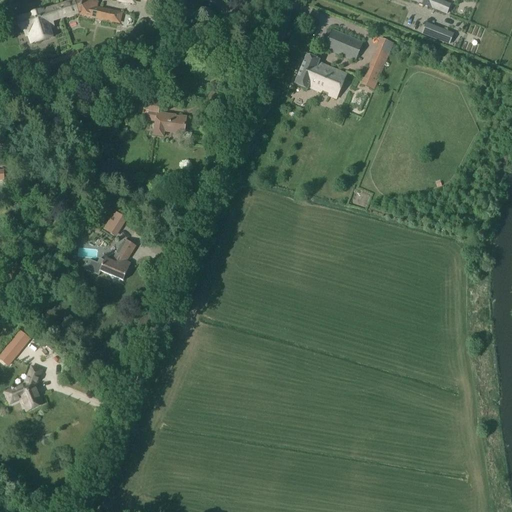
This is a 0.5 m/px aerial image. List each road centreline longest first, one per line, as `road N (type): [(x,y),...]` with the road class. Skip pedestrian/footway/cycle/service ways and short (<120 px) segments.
road 1 (unclassified): [(76,511),(98,478),(261,84)]
road 2 (unclassified): [(0,100),(183,46),(239,17)]
